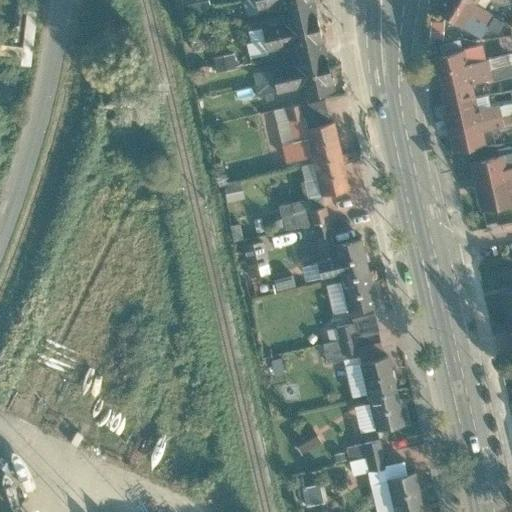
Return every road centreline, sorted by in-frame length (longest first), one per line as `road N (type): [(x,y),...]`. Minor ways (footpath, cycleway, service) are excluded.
road 1 (secondary): [(381,0),(381,65),(424,261)]
road 2 (secondary): [(424,261),(483,511)]
